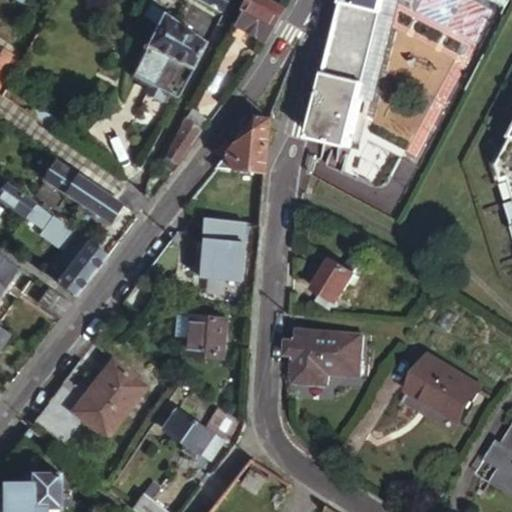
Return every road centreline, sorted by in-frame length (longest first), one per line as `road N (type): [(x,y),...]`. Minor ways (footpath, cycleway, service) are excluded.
road 1 (residential): [(296,35),(256,417),(267,451),(365,511)]
road 2 (residential): [(296,35),(0,418)]
